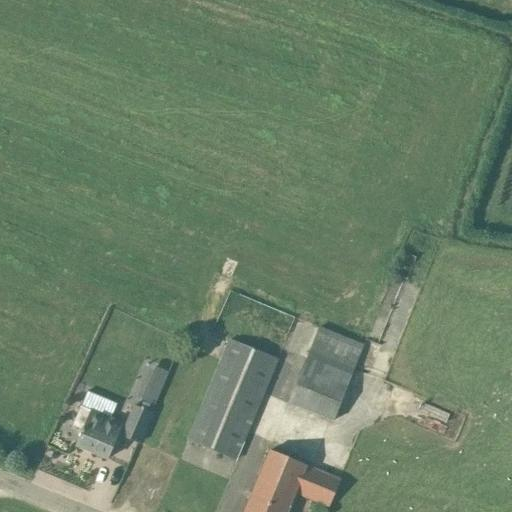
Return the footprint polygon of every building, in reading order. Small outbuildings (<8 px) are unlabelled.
[(393,275),(407,280),(415,257),(401,252),(393,275)] [(364,345),(318,327),(287,404),(333,422),(364,345)] [(278,359),(228,339),(186,440),(236,461),(278,359)] [(136,397),(153,404),(168,372),(151,364),(136,397)] [(152,413),(133,405),(120,436),(139,444),(152,413)] [(73,426),(83,430),(76,447),(105,460),(116,436),(114,435),(119,423),(81,407),(73,426)] [(340,480),(269,450),(243,511),(286,511),(294,494),(328,508),(340,480)]
